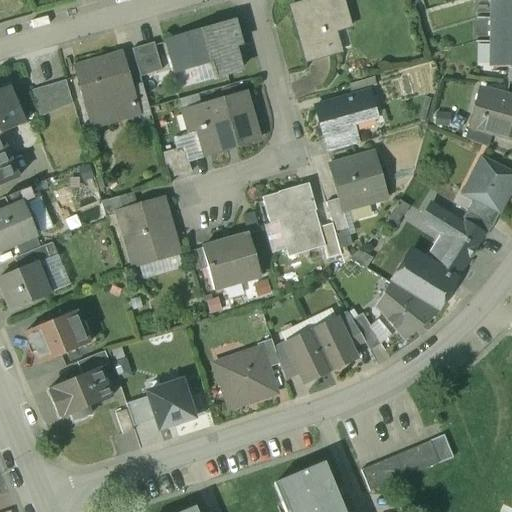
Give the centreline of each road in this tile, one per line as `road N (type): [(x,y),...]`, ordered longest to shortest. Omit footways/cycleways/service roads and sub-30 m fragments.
road 1 (residential): [(40,504),(333,407),(450,337),(511,266)]
road 2 (residential): [(251,0),(294,162),(172,201)]
road 3 (residential): [(155,0),(0,47)]
